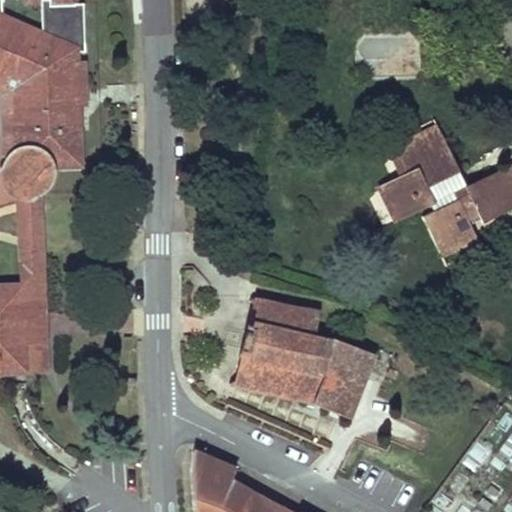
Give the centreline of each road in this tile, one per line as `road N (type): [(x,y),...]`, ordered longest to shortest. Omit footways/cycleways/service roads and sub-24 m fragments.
road 1 (tertiary): [(157,0),(158,413)]
road 2 (residential): [(158,413),(175,413),(363,511)]
